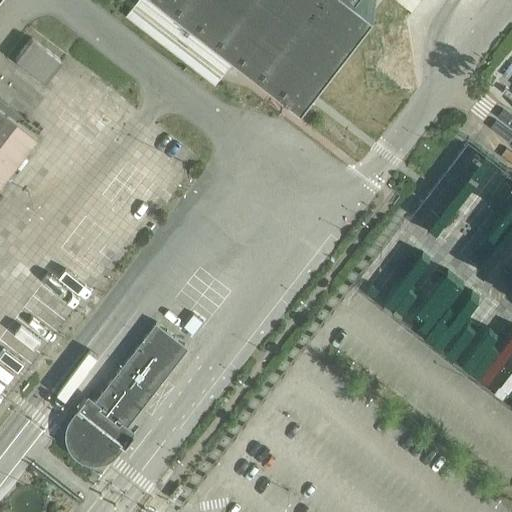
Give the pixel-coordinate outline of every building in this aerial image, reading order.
[(242,49),(179,0),(137,0),(126,15),(215,84),(242,49)] [(191,0),(304,85),(371,0),(191,0)] [(31,38),(14,59),(43,82),(60,61),(31,38)] [(20,115),(0,98),(0,183),(36,137),(15,121),(20,115)] [(467,147),(467,168),(506,168),(506,147),(467,147)] [(70,426),(70,430),(70,432),(70,435),(71,439),(72,443),(74,447),(77,450),(80,453),(83,455),(87,457),(91,458),(95,458),(99,458),(103,457),(107,456),(111,454),(114,451),(116,449),(122,441),(126,444),(134,433),(126,427),(188,347),(154,322),(93,403),(84,396),(77,405),(81,409),(75,417),(73,420),(72,423),(70,426)]
